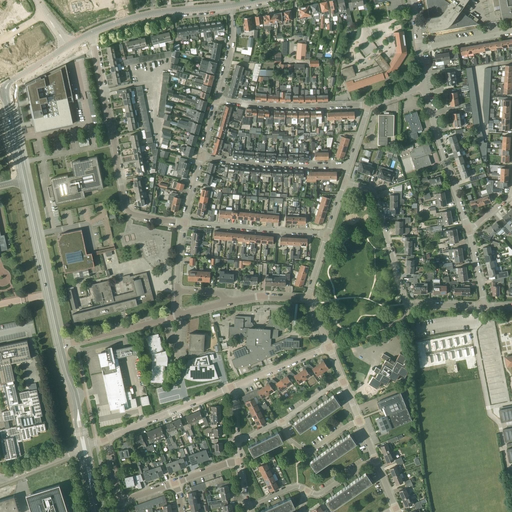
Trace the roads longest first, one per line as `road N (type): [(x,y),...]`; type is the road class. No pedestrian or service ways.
road 1 (residential): [(185,223),(126,207),(92,33)]
road 2 (residential): [(485,306),(404,304),(377,196),(345,183)]
road 3 (tertiary): [(59,347),(20,163)]
road 4 (unclassified): [(20,163),(91,148),(91,133),(89,125),(15,140)]
road 5 (residential): [(468,231),(425,85)]
road 6 (residential): [(217,99),(368,106)]
road 7 (residential): [(350,166),(200,156)]
road 8 (tertiary): [(92,33),(151,13),(232,6)]
road 9 (residential): [(185,223),(326,235)]
road 10 (residential): [(105,439),(231,387)]
road 11 (residential): [(59,347),(177,315)]
